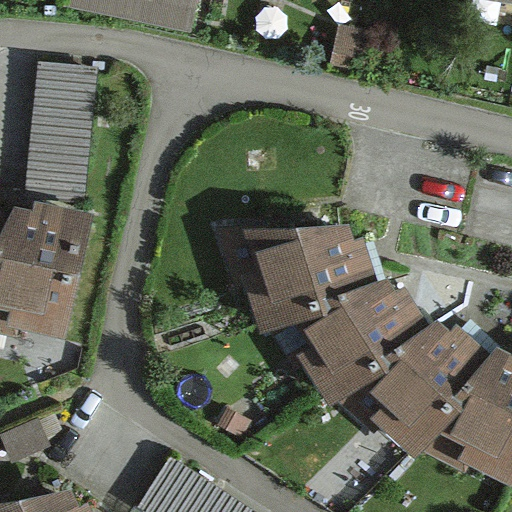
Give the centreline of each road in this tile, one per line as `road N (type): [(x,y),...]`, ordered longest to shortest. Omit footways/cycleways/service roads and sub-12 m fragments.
road 1 (residential): [(511,139),(217,70)]
road 2 (residential): [(0,28),(125,43),(217,70)]
